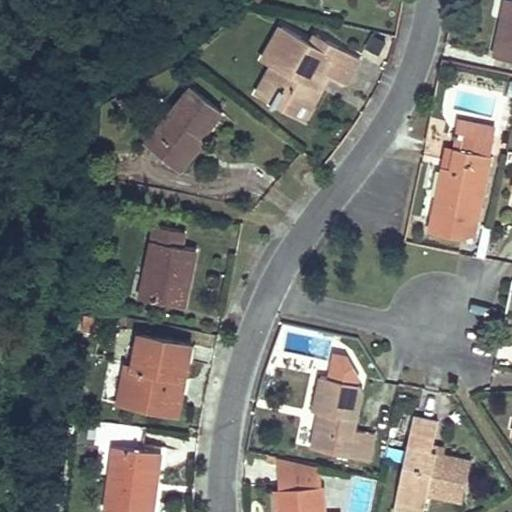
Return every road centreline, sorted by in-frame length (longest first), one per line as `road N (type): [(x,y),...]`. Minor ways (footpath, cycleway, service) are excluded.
road 1 (residential): [(422,0),(410,66),(368,151),(264,289)]
road 2 (residential): [(264,289),(232,371),(217,461),(219,511)]
road 3 (residential): [(264,289),(450,326)]
